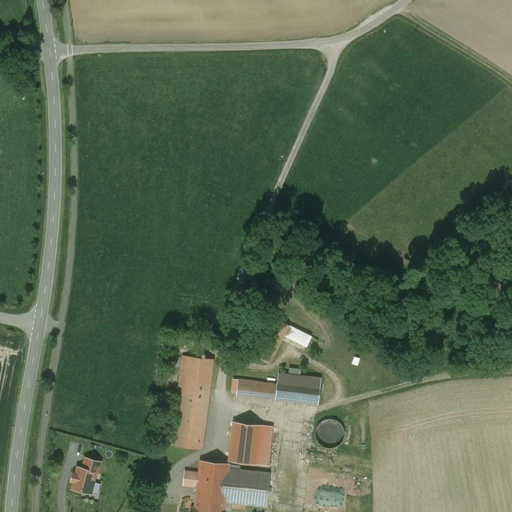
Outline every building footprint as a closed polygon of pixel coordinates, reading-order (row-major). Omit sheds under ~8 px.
[(288,325),(273,318),(254,356),(269,363),(288,325)] [(212,359),(182,356),(179,387),(183,387),(175,446),(201,449),(212,359)] [(320,378),(278,373),(277,384),(238,379),(236,394),(317,404),(320,378)] [(326,419),(324,420),(322,421),(320,422),(318,424),(317,426),(316,428),(315,430),(315,432),(315,434),(315,436),(316,438),(316,440),(317,441),(318,443),(319,444),(321,445),(322,446),(324,447),(325,447),(327,448),(330,448),(333,447),(335,447),(337,445),(339,444),(340,443),(342,441),(343,438),(343,436),(344,434),(344,433),(344,432),(343,430),(343,428),(342,427),(341,425),(340,423),(339,422),(337,421),(336,421),(334,420),(332,419),(329,419),(326,419)] [(272,427),(233,422),(229,461),(268,466),(272,427)] [(84,457),(81,468),(97,472),(99,462),(84,457)] [(228,464),(200,461),(194,507),(190,507),(189,511),(222,511),(224,502),(228,469),(228,464)] [(77,467),(71,488),(91,493),(97,472),(81,468),(77,467)] [(269,474),(228,469),(224,502),(266,506),(269,474)]
